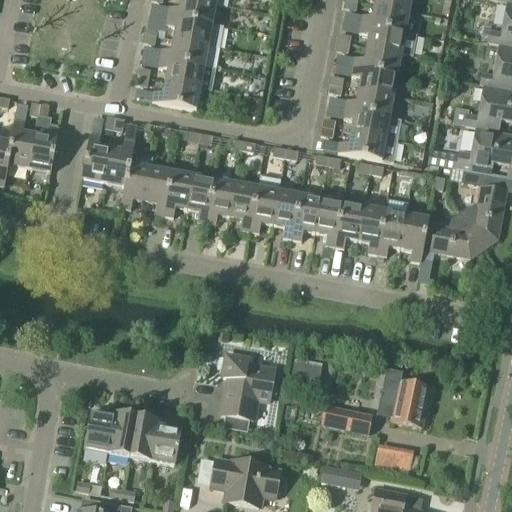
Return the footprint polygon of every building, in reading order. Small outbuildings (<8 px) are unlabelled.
[(180,0),(180,3),(215,9),(227,11),(228,0),(180,0)] [(410,0),(375,0),(373,11),(408,17),(410,0)] [(511,0),(488,0),(487,5),(507,8),(511,8),(511,0)] [(215,9),(180,3),(178,14),(169,13),(167,22),(211,30),(215,9)] [(343,14),(354,16),(356,8),(344,6),(343,14)] [(511,8),(507,8),(501,38),(490,36),(487,48),(499,51),(511,52),(511,8)] [(408,17),(373,11),(371,23),(362,21),(360,31),(404,39),(408,17)] [(218,53),(222,32),(211,30),(167,22),(165,32),(175,33),(172,45),(218,53)] [(143,40),(155,42),(157,34),(145,31),(143,40)] [(412,62),(416,41),(404,39),(360,31),(358,40),(367,42),(365,53),(400,60),(412,62)] [(155,42),(143,40),(142,48),(154,50),(155,42)] [(338,40),(336,48),(348,50),(350,42),(338,40)] [(219,54),(218,53),(172,45),(170,57),(161,55),(159,65),(215,75),(216,75),(219,54)] [(335,57),(347,59),(348,50),(336,48),(335,57)] [(511,84),(511,52),(499,51),(494,81),(482,79),(480,91),(483,91),(508,96),(510,84),(511,84)] [(400,60),(365,53),(363,65),(354,64),(352,73),(396,81),(400,60)] [(165,88),(199,94),(211,96),(215,75),(159,65),(157,74),(167,76),(165,88)] [(396,81),(352,73),(350,83),(360,84),(358,96),(392,102),(396,81)] [(136,82),(147,84),(149,76),(137,74),(136,82)] [(147,84),(136,82),(134,90),(146,93),(147,84)] [(330,83),(328,91),(340,93),(342,85),(330,83)] [(151,108),(171,112),(195,116),(199,94),(165,88),(163,99),(153,98),(151,108)] [(327,99),(339,101),(340,93),(328,91),(327,99)] [(455,113),(451,129),(476,134),(492,137),(494,125),(511,128),(511,96),(508,96),(483,91),(478,122),(467,120),(468,116),(455,113)] [(392,102),(358,96),(355,108),(346,106),(344,116),(388,124),(392,102)] [(0,112),(7,114),(8,105),(0,103),(0,112)] [(31,109),(29,121),(37,122),(39,111),(31,109)] [(27,175),(50,179),(58,135),(49,134),(51,125),(45,124),(48,112),(39,111),(37,122),(34,141),(27,175)] [(388,124),(344,116),(343,125),(352,127),(350,138),(396,147),(400,126),(388,124)] [(107,123),(104,135),(113,136),(115,124),(107,123)] [(122,132),(123,126),(115,124),(113,136),(121,138),(122,132)] [(322,125),(321,133),(333,135),(334,127),(322,125)] [(7,171),(27,175),(34,141),(22,138),(24,129),(13,127),(9,148),(10,148),(6,171),(7,171)] [(146,130),(144,139),(156,141),(158,132),(146,130)] [(168,143),(169,134),(158,132),(156,141),(168,143)] [(319,142),(331,144),(333,135),(321,133),(319,142)] [(511,172),(511,140),(492,137),(476,134),(471,159),(459,156),(456,175),(463,176),(484,180),(486,168),(511,172)] [(188,138),(186,147),(198,149),(200,140),(188,138)] [(338,149),(336,159),(392,169),(396,147),(350,138),(348,150),(338,149)] [(210,151),(211,142),(200,140),(198,149),(210,151)] [(99,143),(89,141),(81,185),(103,189),(109,154),(98,152),(99,143)] [(0,191),(3,193),(7,171),(6,171),(10,148),(9,148),(0,146),(0,191)] [(229,155),(239,157),(240,157),(242,147),(239,147),(231,146),(229,155)] [(132,157),(134,149),(123,147),(121,157),(109,154),(103,189),(123,193),(124,193),(129,170),(130,170),(132,157)] [(252,159),(254,150),(242,147),(240,157),(252,159)] [(274,153),(272,162),(284,164),(285,155),(274,153)] [(295,166),(297,158),(285,155),(284,164),(295,166)] [(123,193),(119,214),(130,216),(131,206),(144,208),(150,174),(151,174),(150,166),(132,157),(130,170),(129,170),(124,193),(123,193)] [(317,161),(315,170),(326,172),(328,163),(317,161)] [(338,174),(340,165),(328,163),(326,172),(338,174)] [(359,169),(358,177),(369,179),(370,171),(359,169)] [(381,182),(382,173),(370,171),(369,179),(381,182)] [(163,222),(171,178),(151,174),(150,174),(144,208),(155,211),(153,220),(163,222)] [(497,246),(506,196),(496,195),(498,182),(484,180),(463,176),(460,189),(479,192),(476,214),(468,212),(458,219),(483,255),(497,246)] [(402,177),(400,185),(411,187),(413,179),(402,177)] [(186,216),(192,182),(171,178),(163,222),(172,223),(174,214),(186,216)] [(423,189),(425,181),(413,179),(411,187),(423,189)] [(198,218),(196,228),(206,230),(214,186),(192,182),(186,216),(198,218)] [(258,239),(259,230),(271,232),(278,197),(280,185),(259,182),(257,193),(248,237),(258,239)] [(442,196),(444,184),(435,183),(433,194),(442,196)] [(215,231),(216,222),(228,224),(234,189),(214,186),(206,230),(215,231)] [(241,226),(239,236),(248,237),(257,193),(234,189),(228,224),(241,226)] [(291,245),(299,201),(278,197),(271,232),(283,234),(281,243),(291,245)] [(314,240),(320,205),(299,201),(291,245),(300,247),(302,237),(314,240)] [(333,253),(342,209),(320,205),(314,240),(326,242),(324,251),(333,253)] [(387,253),(399,255),(405,221),(407,209),(386,205),(384,217),(376,261),(385,262),(387,253)] [(356,247),(363,213),(342,209),(333,253),(343,255),(345,245),(356,247)] [(376,261),(384,217),(363,213),(356,247),(368,250),(366,259),(376,261)] [(422,256),(469,264),(483,255),(458,219),(448,225),(447,234),(426,230),(421,256),(422,256)] [(426,230),(427,225),(405,221),(399,255),(411,257),(409,267),(419,269),(422,256),(421,256),(426,230)] [(248,365),(226,361),(222,383),(228,384),(221,421),(252,427),(258,397),(270,399),(274,376),(247,371),(248,365)] [(293,368),(291,387),(318,391),(321,372),(293,368)] [(387,375),(376,420),(392,423),(391,428),(420,434),(429,393),(401,388),(403,378),(387,375)] [(371,424),(324,414),(321,431),(367,441),(371,424)] [(90,419),(83,454),(107,459),(115,419),(94,415),(93,419),(90,419)] [(115,419),(107,459),(129,463),(136,423),(115,419)] [(136,423),(129,463),(151,467),(158,427),(136,423)] [(158,427),(151,467),(174,471),(181,436),(178,435),(178,431),(158,427)] [(262,442),(261,452),(272,454),(274,445),(262,442)] [(274,504),(275,498),(278,499),(281,497),(283,487),(281,484),(278,484),(279,478),(265,475),(265,472),(232,467),(231,470),(214,466),(209,493),(226,496),(224,508),(248,511),(257,511),(260,502),(274,504)] [(323,470),(320,486),(334,489),(337,473),(323,470)] [(88,499),(90,490),(77,488),(76,496),(88,499)] [(121,505),(123,496),(110,494),(108,502),(121,505)] [(123,496),(121,505),(133,507),(135,498),(123,496)] [(402,511),(404,501),(375,496),(372,511),(376,511),(402,511)]
